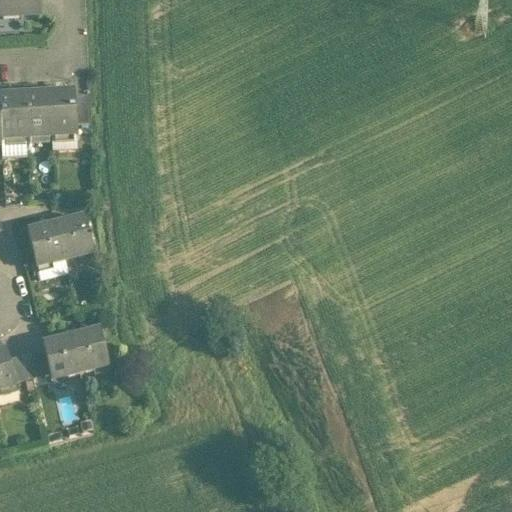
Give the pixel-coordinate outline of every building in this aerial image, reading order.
[(0,0),(0,19),(39,18),(38,0),(0,0)] [(75,97),(49,98),(51,142),(77,140),(77,129),(75,101),(75,97)] [(49,98),(24,99),(27,143),(51,142),(49,98)] [(24,99),(0,100),(0,122),(1,145),(27,143),(24,99)] [(87,101),(75,101),(77,129),(88,129),(87,101)] [(85,222),(56,229),(65,266),(94,259),(85,222)] [(56,229),(27,236),(36,273),(65,266),(56,229)] [(65,266),(36,273),(40,289),(69,282),(65,266)] [(100,335),(71,343),(80,379),(109,372),(100,335)] [(71,343),(42,350),(44,356),(49,379),(51,386),(80,379),(71,343)] [(7,356),(0,357),(0,395),(16,392),(15,388),(9,365),(7,356)] [(44,356),(32,359),(38,382),(49,379),(44,356)] [(32,359),(20,362),(26,385),(38,382),(32,359)] [(20,362),(9,365),(15,388),(26,385),(20,362)]
